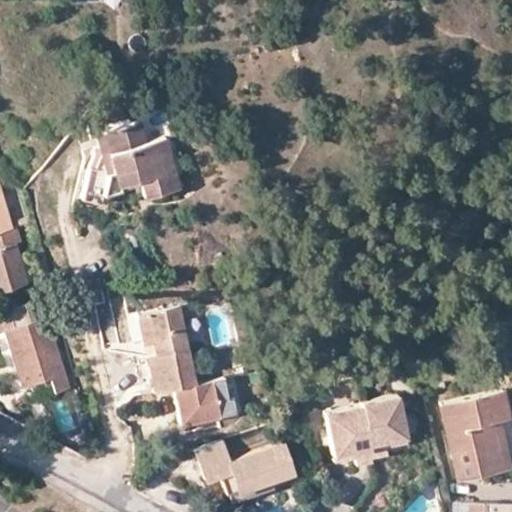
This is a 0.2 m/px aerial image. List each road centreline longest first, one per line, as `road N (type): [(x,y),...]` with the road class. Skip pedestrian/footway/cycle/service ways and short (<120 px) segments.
road 1 (unknown): [(115,502),(119,412),(73,207),(80,160)]
road 2 (residential): [(136,511),(0,429)]
